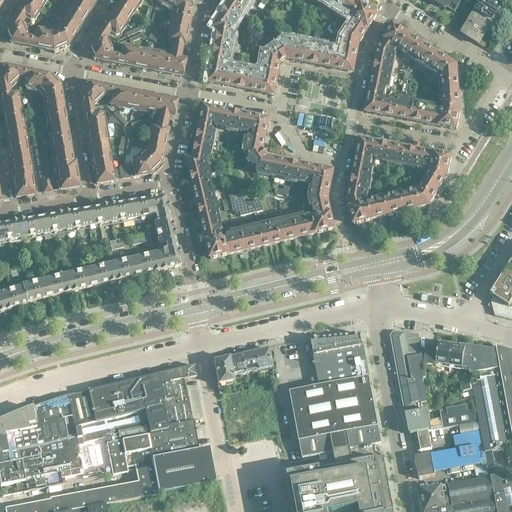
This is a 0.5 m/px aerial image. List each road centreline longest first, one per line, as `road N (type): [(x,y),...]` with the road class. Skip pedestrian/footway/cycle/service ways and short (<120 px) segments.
road 1 (unclassified): [(0,402),(201,346)]
road 2 (unclassified): [(409,511),(371,308)]
road 3 (tertiary): [(0,359),(197,308)]
road 4 (unclassified): [(201,346),(371,308)]
road 5 (tertiary): [(364,267),(442,244),(501,174)]
road 6 (tertiary): [(197,308),(351,270)]
road 7 (unclassified): [(237,474),(223,461),(201,346)]
road 8 (residential): [(503,74),(390,10)]
road 9 (residential): [(86,198),(70,70)]
road 10 (residential): [(197,308),(170,182)]
road 11 (residential): [(350,124),(365,50),(390,10)]
